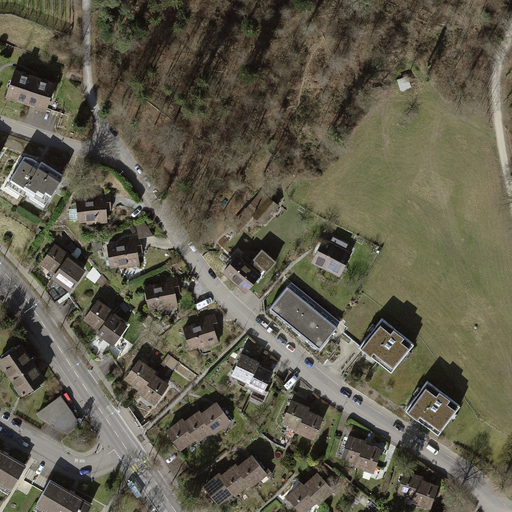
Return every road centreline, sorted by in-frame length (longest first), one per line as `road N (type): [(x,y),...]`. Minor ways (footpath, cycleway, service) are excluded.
road 1 (residential): [(496,511),(453,468),(321,386),(236,311),(127,166),(0,124)]
road 2 (tertiary): [(124,446),(0,272)]
road 3 (track): [(511,197),(496,77),(511,32)]
road 4 (track): [(86,0),(89,89),(110,155)]
road 5 (residential): [(0,423),(77,466),(124,446)]
